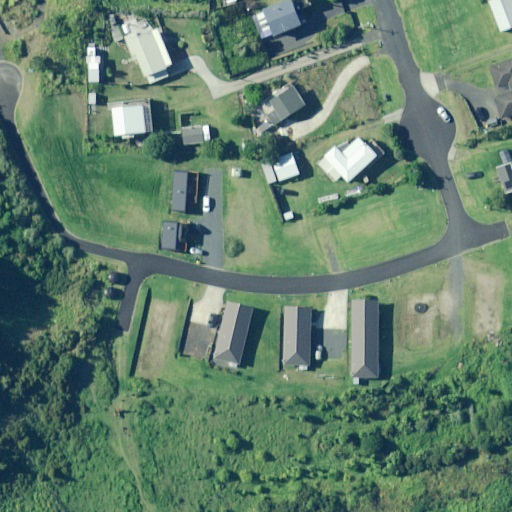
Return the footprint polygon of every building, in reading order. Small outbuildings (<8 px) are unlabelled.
[(31,0),(0,0),(0,22),(13,45),(26,37),(20,27),(33,20),(28,10),(35,6),(31,0)] [(253,0),(251,0),(244,5),(249,14),(259,8),(253,0)] [(293,0),(285,0),(264,9),(275,36),(304,24),(293,0)] [(511,0),(493,0),(488,2),(499,32),(511,26),(511,0)] [(162,26),(139,35),(138,31),(126,36),(134,56),(137,54),(146,77),(148,77),(151,83),(170,76),(167,69),(169,68),(168,66),(174,64),(163,37),(166,35),(162,26)] [(100,48),(88,48),(89,82),(100,82),(100,48)] [(511,59),(487,67),(495,89),(497,88),(499,95),(497,96),(493,97),(500,118),(511,113),(511,59)] [(270,101),(276,109),(268,114),(275,125),(307,104),(295,85),(270,101)] [(151,98),(108,102),(109,109),(113,108),(115,135),(123,134),(124,138),(135,137),(135,133),(154,132),(151,98)] [(225,119),(215,119),(214,132),(225,132),(225,119)] [(203,125),(182,127),(185,144),(205,142),(204,140),(211,139),(209,125),(203,126),(203,125)] [(341,144),(320,162),(340,188),(379,155),(363,139),(347,150),(341,144)] [(496,153),(501,166),(496,168),(506,194),(511,191),(511,161),(511,162),(507,149),(496,153)] [(274,159),(280,180),(301,173),(294,152),(274,159)] [(351,378),(353,378),(353,383),(360,383),(360,378),(378,378),(378,300),(351,300),(351,378)] [(219,337),(215,352),(214,359),(224,361),(223,364),(237,367),(237,364),(239,365),(251,308),(226,303),(219,337)] [(282,365),(299,365),(299,369),(308,370),(308,366),(310,308),(284,307),(282,365)]
